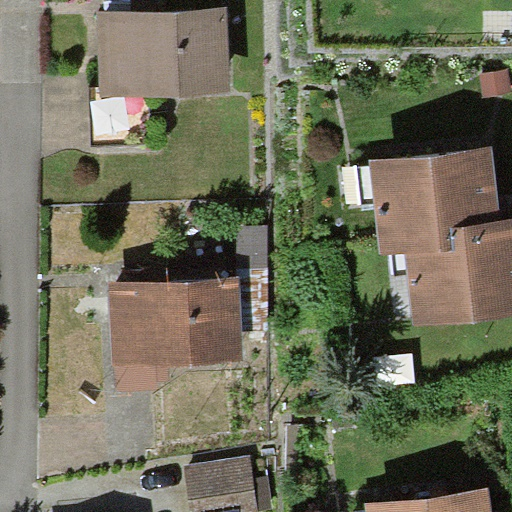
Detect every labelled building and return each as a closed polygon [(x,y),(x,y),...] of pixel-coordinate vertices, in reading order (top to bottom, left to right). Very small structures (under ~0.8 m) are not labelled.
[(230,89),(227,7),(97,11),(100,89),(92,89),(94,147),(151,145),(150,92),(230,89)] [(491,130),(371,144),(381,236),(406,233),(458,227),(455,203),(499,198),(491,130)] [(511,196),(499,198),(455,203),(458,227),(406,233),(415,308),(511,297),(511,196)] [(153,277),(107,279),(113,364),(167,362),(243,356),(239,272),(153,277)] [(169,386),(167,362),(113,364),(114,397),(157,394),(156,386),(169,386)] [(259,511),(252,455),(186,463),(192,511),(259,511)] [(493,511),(488,471),(366,488),(369,511),(493,511)]
